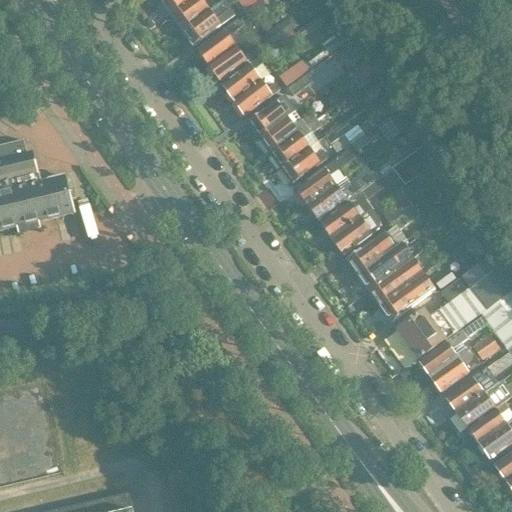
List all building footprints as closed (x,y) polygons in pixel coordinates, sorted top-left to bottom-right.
[(161,0),(160,1),(171,17),(193,0),(161,0)] [(193,0),(171,17),(182,32),(209,12),(203,2),(205,0),(193,0)] [(239,0),(237,2),(244,11),(259,1),(258,0),(239,0)] [(260,2),(245,13),(252,23),(267,12),(260,2)] [(216,21),(209,12),(182,32),(193,48),(234,17),(230,10),(216,21)] [(322,18),(299,34),(304,41),(326,25),(322,18)] [(294,31),(287,22),(264,39),(270,48),(294,31)] [(208,68),(236,48),(229,39),(243,29),(239,23),(197,52),(208,68)] [(295,37),(282,46),(287,53),(300,44),(295,37)] [(342,47),(338,41),(307,62),(312,69),(342,47)] [(350,48),(339,56),(349,69),(359,61),(361,60),(351,47),(350,48)] [(236,48),(208,68),(220,84),(261,54),(257,48),(243,58),(236,48)] [(234,104),(261,83),(269,77),(258,62),(222,88),(234,104)] [(362,65),(357,69),(365,80),(370,76),(371,75),(363,64),(362,65)] [(288,91),(306,77),(310,74),(304,65),(281,81),(288,91)] [(311,84),(306,77),(288,91),(293,97),(311,84)] [(261,83),(234,104),(245,119),(280,92),(275,85),(267,91),(261,83)] [(260,140),(296,114),(284,97),(248,124),(260,140)] [(387,97),(366,111),(376,126),(397,112),(387,97)] [(302,123),(296,114),(260,140),(271,156),(317,123),(311,115),(302,123)] [(408,129),(397,114),(378,128),(389,143),(408,129)] [(281,171),(318,146),(311,136),(321,129),(317,123),(271,156),(281,171)] [(357,126),(330,146),(336,155),(349,145),(351,146),(364,136),(357,126)] [(411,132),(393,145),(403,158),(420,146),(411,132)] [(0,236),(17,232),(18,236),(21,235),(21,236),(30,234),(30,233),(45,229),(43,222),(59,219),(60,222),(78,218),(68,175),(47,179),(48,182),(41,184),(33,154),(28,156),(25,142),(0,147),(0,236)] [(328,160),(318,146),(281,171),(293,187),(328,160)] [(405,188),(434,166),(422,149),(393,170),(405,188)] [(296,191),(307,207),(335,187),(343,181),(337,172),(353,160),(348,153),(296,191)] [(342,196),(335,187),(307,207),(319,223),(355,197),(355,198),(383,178),(377,170),(342,196)] [(320,225),(332,241),(373,211),(366,203),(383,191),(377,182),(347,204),(347,205),(320,225)] [(405,199),(383,215),(391,226),(404,216),(413,210),(405,199)] [(459,205),(443,216),(452,229),(468,218),(459,205)] [(373,211),(332,241),(343,257),(379,231),(380,223),(373,211)] [(404,216),(391,226),(394,231),(396,234),(410,224),(404,216)] [(456,229),(467,243),(480,233),(470,219),(456,229)] [(483,234),(465,247),(468,250),(476,245),(484,256),(494,249),(483,234)] [(358,278),(398,249),(388,235),(382,236),(346,262),(358,278)] [(398,249),(358,278),(369,293),(409,264),(413,261),(402,246),(398,249)] [(429,320),(445,342),(482,316),(507,351),(511,347),(511,284),(492,257),(442,293),(450,304),(429,320)] [(409,264),(369,293),(379,308),(416,281),(424,276),(413,261),(409,264)] [(455,280),(451,275),(436,286),(440,291),(455,280)] [(416,281),(379,308),(391,324),(430,295),(435,292),(424,276),(416,281)] [(445,342),(429,320),(424,313),(396,332),(418,362),(445,342)] [(469,339),(488,326),(482,317),(463,330),(469,339)] [(418,363),(430,379),(464,354),(459,347),(467,341),(461,332),(418,363)] [(489,336),(474,347),(483,360),(498,349),(489,336)] [(466,353),(464,354),(430,379),(441,394),(469,375),(465,369),(473,363),(466,353)] [(457,416),(499,386),(487,370),(445,400),(457,416)] [(457,416),(468,431),(504,405),(511,400),(511,399),(511,389),(510,387),(507,389),(502,383),(499,386),(457,416)] [(479,447),(511,422),(511,416),(504,405),(468,431),(479,447)] [(511,422),(479,447),(490,462),(511,446),(511,422)] [(505,483),(511,478),(511,454),(494,468),(505,483)] [(132,511),(129,495),(55,511),(132,511)]
